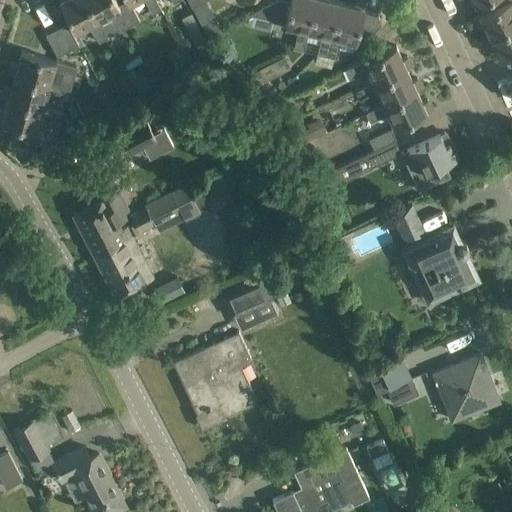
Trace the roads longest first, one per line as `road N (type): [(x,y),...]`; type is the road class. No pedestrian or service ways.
road 1 (unclassified): [(193,511),(93,317)]
road 2 (residential): [(511,175),(430,0)]
road 3 (unclassified): [(93,317),(0,167)]
